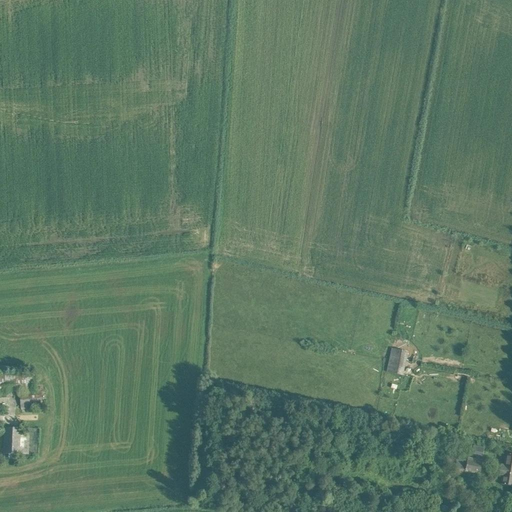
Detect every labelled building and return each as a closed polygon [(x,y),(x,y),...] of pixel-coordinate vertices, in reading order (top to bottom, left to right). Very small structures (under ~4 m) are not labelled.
[(408,352),(391,348),(386,372),(402,376),(408,352)] [(0,373),(0,392),(25,390),(25,389),(31,389),(30,374),(24,375),(24,372),(0,373)] [(19,392),(21,409),(44,407),(42,389),(19,392)] [(4,454),(20,455),(20,428),(5,428),(4,454)] [(471,453),(483,456),(484,448),(473,446),(471,453)] [(500,485),(511,486),(511,454),(506,453),(504,465),(500,465),(499,476),(502,477),(500,485)] [(455,469),(480,473),(481,463),(457,459),(455,469)]
